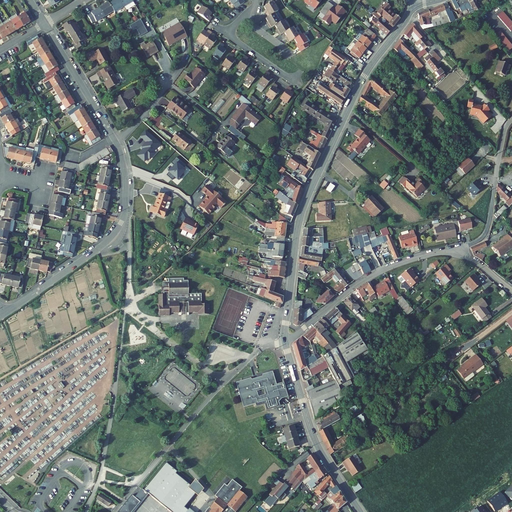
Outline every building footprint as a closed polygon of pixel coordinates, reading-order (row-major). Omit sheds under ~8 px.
[(115,13),(124,7),(119,0),(113,0),(114,1),(109,4),(114,12),(115,13)] [(135,5),(133,2),(131,0),(119,0),(124,7),(126,10),(135,5)] [(310,4),(316,9),(323,1),(322,0),(305,0),(306,1),(306,2),(309,4),(310,4)] [(460,11),(467,7),(468,9),(469,8),(470,9),(464,12),(464,13),(462,14),(463,17),(474,12),(467,0),(452,0),(451,0),(456,10),(457,9),(459,8),(460,11)] [(478,7),(474,0),(467,0),(474,12),(480,10),(478,7)] [(99,9),(104,17),(114,12),(109,4),(108,2),(103,5),(104,6),(99,9)] [(278,11),(272,2),(264,7),(267,12),(265,12),(268,17),(274,13),(278,11)] [(334,7),(328,2),(320,12),(326,17),(323,21),(329,26),(332,22),(336,25),(346,12),(339,6),(335,10),(333,8),(334,7)] [(389,22),(386,26),(391,30),(400,19),(395,15),(388,9),(390,7),(387,3),(377,13),(381,17),(382,16),(388,21),(389,22)] [(428,10),(417,14),(419,22),(420,26),(430,25),(428,16),(430,15),(431,16),(438,13),(440,18),(432,20),(432,24),(433,27),(450,22),(445,10),(443,4),(428,11),(428,10)] [(204,8),(200,15),(209,22),(211,18),(211,17),(209,16),(212,13),(204,8)] [(25,13),(18,18),(23,26),(34,20),(27,9),(24,11),(25,13)] [(92,23),(95,21),(96,22),(104,17),(99,9),(91,13),(91,12),(87,15),(92,23)] [(455,20),(451,11),(450,12),(449,9),(445,10),(450,22),(455,20)] [(511,29),(511,23),(502,11),(497,15),(510,31),(511,29)] [(280,23),(274,13),(268,17),(266,19),(268,23),(267,24),(270,29),(275,26),(280,23)] [(387,23),(382,19),(380,17),(378,20),(379,21),(380,20),(386,26),(389,22),(388,21),(387,23)] [(16,30),(23,26),(18,18),(11,22),(16,30)] [(378,33),(385,38),(389,32),(391,30),(386,26),(380,20),(379,21),(378,20),(376,18),(372,23),(380,31),(378,33)] [(2,23),(9,35),(16,30),(11,22),(9,19),(2,23)] [(71,37),(79,32),(74,23),(73,24),(71,20),(62,26),(65,29),(66,29),(71,37)] [(141,20),(130,26),(133,31),(137,29),(141,36),(148,32),(141,20)] [(275,26),(278,30),(276,31),(279,36),(284,33),(289,30),(284,21),(280,23),(275,26)] [(0,39),(9,35),(2,23),(0,24),(0,39)] [(169,46),(182,39),(187,37),(180,23),(162,33),(169,46)] [(424,36),(412,23),(403,35),(410,41),(413,38),(410,35),(411,34),(418,42),(424,36)] [(284,33),(287,37),(286,38),(289,43),(294,39),(298,37),(293,28),(289,30),(284,33)] [(367,49),(376,36),(374,34),(369,30),(368,29),(358,42),(367,49)] [(205,42),(212,33),(209,30),(208,31),(206,32),(203,30),(198,37),(205,42)] [(511,47),(511,45),(500,31),(495,35),(508,51),(511,47)] [(84,40),(79,32),(71,37),(75,45),(74,46),(77,50),(85,44),(83,41),(84,40)] [(215,35),(212,33),(205,42),(212,47),(217,40),(214,38),(215,36),(215,35)] [(309,47),(307,43),(308,43),(303,34),(298,37),(294,39),(299,47),(298,48),(300,52),(309,47)] [(28,45),(32,43),(36,50),(45,45),(41,38),(39,39),(36,35),(26,41),(28,45)] [(419,54),(420,54),(417,57),(419,59),(426,52),(424,50),(427,47),(428,48),(429,48),(430,47),(430,46),(431,45),(428,41),(426,43),(424,41),(426,39),(424,36),(418,42),(414,44),(421,52),(419,54)] [(404,45),(400,39),(390,52),(396,58),(401,53),(399,51),(401,49),(412,59),(411,60),(416,65),(421,69),(425,65),(424,64),(419,59),(417,57),(404,45)] [(367,49),(358,42),(355,40),(347,49),(355,55),(359,58),(367,49)] [(147,56),(157,50),(153,42),(146,45),(144,42),(140,45),(147,56)] [(224,45),(221,43),(212,55),(220,60),(226,50),(223,48),(224,46),(224,45)] [(49,52),(45,45),(36,50),(41,57),(49,52)] [(328,57),(335,62),(332,66),(329,64),(327,68),(329,70),(335,74),(342,64),(345,66),(346,64),(360,73),(363,66),(357,61),(355,65),(353,64),(346,59),(330,47),(324,54),(325,54),(328,57)] [(109,60),(103,48),(95,52),(94,51),(86,55),(90,61),(96,58),(100,65),(109,60)] [(445,76),(436,65),(431,59),(431,58),(435,54),(436,54),(433,50),(428,55),(429,55),(424,59),(427,62),(434,72),(438,77),(436,79),(439,82),(445,76)] [(45,65),(54,60),(49,52),(41,57),(45,65)] [(233,55),(230,53),(223,63),(230,68),(235,60),(232,58),(233,56),(233,55)] [(441,60),(436,55),(431,59),(436,65),(441,60)] [(248,58),(245,56),(238,65),(245,70),(250,63),(247,61),(248,59),(248,58)] [(58,67),(54,60),(45,65),(41,67),(45,74),(47,78),(55,73),(59,70),(57,67),(58,67)] [(434,72),(427,62),(424,64),(425,65),(432,74),(434,72)] [(505,76),(509,65),(499,62),(495,72),(505,76)] [(345,66),(342,64),(335,74),(338,75),(345,66)] [(194,88),(204,75),(196,68),(190,76),(188,75),(184,80),(194,88)] [(255,70),(252,68),(246,78),(252,83),(257,75),(254,73),(256,71),(255,70)] [(119,83),(111,70),(102,76),(107,84),(105,85),(108,90),(119,83)] [(333,83),(338,75),(335,74),(329,70),(325,77),(333,83)] [(270,73),(266,71),(260,81),(267,86),(272,78),(268,76),(270,74),(270,73)] [(49,90),(53,88),(62,83),(57,76),(55,73),(47,78),(44,79),(46,82),(44,83),(49,90)] [(371,85),(386,98),(380,105),(387,109),(397,96),(389,90),(388,92),(371,76),(362,93),(366,95),(371,85)] [(343,86),(344,87),(350,91),(353,85),(346,81),(343,86)] [(57,95),(66,90),(62,83),(53,88),(57,95)] [(327,88),(345,100),(350,91),(344,87),(341,92),(333,87),(334,86),(330,83),(327,88)] [(277,86),(274,84),(267,93),(274,98),(279,91),(276,89),(277,87),(277,86)] [(341,105),(345,100),(327,88),(321,84),(317,89),(341,105)] [(292,89),(288,87),(282,96),(289,101),(294,94),(290,91),(292,89)] [(132,107),(128,100),(136,95),(132,89),(113,100),(115,104),(117,103),(123,112),(132,107)] [(61,102),(70,97),(66,90),(57,95),(54,97),(58,104),(61,102)] [(379,106),(365,97),(366,95),(362,93),(358,101),(381,117),(387,109),(380,105),(379,106)] [(243,120),(248,119),(256,125),(261,118),(248,108),(251,104),(241,96),(238,100),(243,104),(230,120),(232,125),(228,130),(239,139),(242,134),(236,129),(243,120)] [(251,96),(248,100),(257,106),(260,101),(251,96)] [(61,102),(68,113),(76,108),(74,105),(74,104),(70,97),(61,102)] [(167,107),(182,120),(190,110),(174,98),(167,107)] [(3,99),(0,100),(0,111),(1,114),(8,110),(10,109),(3,99)] [(472,105),(473,101),(468,100),(467,106),(471,107),(470,111),(477,113),(477,116),(483,122),(485,122),(491,117),(486,112),(486,111),(485,109),(487,107),(485,105),(482,107),(472,105)] [(302,109),(323,122),(323,121),(328,124),(324,132),(329,135),(336,121),(306,102),(302,109)] [(324,111),(335,117),(339,110),(329,103),(324,111)] [(80,105),(76,108),(68,113),(69,116),(74,113),(78,120),(87,115),(83,108),(82,108),(80,105)] [(14,121),(8,110),(1,114),(0,114),(0,116),(1,119),(5,126),(14,121)] [(78,120),(74,113),(69,116),(74,123),(78,120)] [(82,127),(91,122),(87,115),(78,120),(82,127)] [(14,121),(5,126),(9,133),(10,133),(12,136),(23,129),(17,119),(14,121)] [(82,127),(78,120),(74,123),(79,130),(82,127)] [(95,129),(91,122),(82,127),(87,135),(95,129)] [(100,137),(95,129),(87,135),(93,145),(101,140),(99,137),(100,137)] [(365,134),(359,129),(355,135),(359,139),(353,145),(352,144),(347,149),(351,153),(353,150),(358,154),(370,140),(364,135),(365,134)] [(145,149),(138,156),(145,161),(148,158),(150,159),(155,154),(153,152),(156,149),(160,144),(146,131),(141,137),(147,142),(143,147),(145,149)] [(172,139),(179,145),(179,146),(184,150),(190,142),(178,132),(172,139)] [(320,155),(327,140),(322,136),(317,134),(316,137),(317,138),(315,142),(311,140),(308,146),(320,155)] [(93,145),(87,135),(84,136),(90,147),(93,145)] [(224,156),(235,143),(226,136),(221,143),(220,142),(215,149),(224,156)] [(26,149),(22,162),(31,164),(31,163),(34,164),(36,158),(39,145),(36,145),(35,147),(34,150),(26,148),(26,149)] [(39,159),(48,161),(50,151),(42,149),(43,146),(39,145),(36,158),(40,158),(39,159)] [(63,168),(76,171),(80,172),(113,152),(110,146),(78,165),(64,162),(63,168)] [(311,156),(306,166),(306,167),(313,171),(320,155),(308,146),(304,152),(311,156)] [(6,158),(14,160),(17,150),(3,147),(5,157),(6,157),(6,158)] [(17,150),(14,160),(22,162),(26,149),(17,147),(17,150)] [(50,151),(48,161),(56,163),(56,162),(60,163),(63,151),(51,148),(50,151)] [(175,166),(167,175),(172,180),(175,177),(179,180),(182,176),(183,176),(184,175),(182,173),(185,170),(183,169),(186,165),(176,157),(171,163),(175,166)] [(306,166),(293,157),(286,164),(294,170),(298,166),(302,170),(299,174),(307,179),(313,171),(306,167),(306,166)] [(467,158),(458,167),(465,174),(474,165),(467,158)] [(113,171),(114,167),(103,164),(100,176),(110,178),(112,170),(113,171)] [(190,167),(185,172),(192,178),(196,173),(190,167)] [(76,171),(63,168),(62,172),(61,172),(60,180),(70,182),(73,183),(76,171)] [(108,187),(110,178),(100,176),(97,176),(96,181),(99,181),(97,188),(101,189),(110,191),(111,187),(108,187)] [(297,206),(303,190),(285,176),(279,184),(288,191),(286,198),(297,206)] [(409,182),(404,178),(399,183),(404,188),(409,182)] [(417,182),(409,190),(417,197),(425,188),(421,185),(423,182),(419,179),(416,181),(417,182)] [(68,192),(70,182),(60,180),(58,188),(58,192),(63,194),(67,194),(68,192)] [(475,180),(467,188),(474,195),(482,188),(479,185),(480,185),(475,180)] [(511,203),(511,198),(498,184),(497,191),(507,202),(494,215),(497,218),(511,203)] [(227,202),(207,185),(202,191),(209,197),(205,201),(204,201),(199,206),(209,214),(217,205),(221,208),(227,202)] [(98,201),(108,203),(110,195),(109,195),(110,191),(101,189),(98,201)] [(53,195),(51,203),(61,205),(64,206),(66,199),(63,198),(63,194),(58,192),(54,192),(53,195)] [(286,205),(284,212),(288,213),(287,215),(286,214),(284,218),(287,221),(291,224),(297,206),(286,198),(279,192),(275,197),(286,205)] [(164,209),(167,201),(170,202),(171,198),(159,193),(157,198),(158,198),(154,207),(151,206),(149,212),(164,217),(167,210),(164,209)] [(361,206),(373,219),(384,209),(372,196),(361,206)] [(7,202),(5,210),(15,212),(18,200),(9,198),(8,202),(7,202)] [(106,211),(108,203),(98,201),(95,213),(101,214),(105,215),(106,211)] [(319,211),(319,214),(318,214),(316,214),(316,221),(331,221),(330,202),(319,203),(319,211)] [(54,219),(54,217),(62,218),(63,215),(59,214),(61,205),(51,203),(49,212),(50,212),(49,215),(50,216),(49,218),(54,219)] [(15,212),(5,210),(4,218),(11,220),(14,220),(15,212)] [(86,223),(89,224),(99,226),(101,218),(100,218),(101,214),(95,213),(92,212),(91,217),(90,216),(87,215),(86,223)] [(35,215),(31,215),(29,224),(28,228),(32,228),(33,225),(41,227),(43,217),(35,215)] [(280,215),(279,223),(273,222),(272,225),(266,224),(258,221),(257,222),(265,229),(285,231),(287,221),(284,218),(280,215)] [(0,221),(0,223),(0,229),(9,232),(13,233),(15,224),(10,223),(11,220),(4,218),(2,218),(1,221),(0,221)] [(191,221),(185,218),(180,229),(194,235),(198,225),(194,223),(193,223),(191,222),(191,221)] [(457,221),(459,232),(465,231),(465,230),(471,229),(470,219),(457,221)] [(434,227),(436,240),(455,237),(454,234),(459,233),(459,232),(457,221),(457,222),(452,222),(452,224),(434,227)] [(284,242),(285,231),(265,229),(257,222),(255,224),(265,232),(275,233),(274,237),(277,237),(277,241),(284,242)] [(85,227),(83,235),(96,238),(97,234),(99,226),(89,224),(88,228),(85,227)] [(420,234),(430,227),(428,225),(419,231),(420,234)] [(354,237),(357,236),(367,234),(371,233),(370,227),(352,230),(354,237)] [(310,234),(311,229),(304,229),(303,237),(314,238),(319,237),(323,237),(323,228),(319,229),(319,234),(310,234)] [(0,229),(0,242),(6,244),(9,232),(0,229)] [(264,235),(253,230),(252,234),(264,239),(266,240),(267,236),(264,235)] [(410,234),(398,237),(402,248),(408,247),(409,248),(418,245),(413,230),(409,232),(410,234)] [(75,246),(77,238),(77,234),(67,232),(65,244),(75,246)] [(370,244),(371,248),(387,241),(394,259),(399,257),(389,234),(376,239),(374,232),(371,233),(367,234),(370,244)] [(363,241),(365,247),(370,244),(367,234),(357,236),(358,241),(361,240),(361,242),(363,241)] [(511,247),(511,240),(507,234),(501,239),(501,240),(501,241),(498,243),(498,242),(492,247),(496,252),(496,251),(500,256),(501,256),(505,253),(505,252),(511,247)] [(302,247),(325,250),(325,249),(326,249),(326,247),(328,247),(328,243),(324,244),(323,237),(319,237),(319,243),(313,243),(314,238),(303,237),(302,247)] [(259,249),(283,252),(284,242),(277,241),(276,244),(268,243),(267,245),(260,244),(259,249)] [(0,254),(6,256),(8,244),(6,244),(0,242),(0,254)] [(472,253),(486,247),(484,242),(470,248),(472,253)] [(58,253),(58,255),(68,257),(72,258),(73,254),(75,246),(65,244),(62,243),(60,253),(58,253)] [(302,247),(301,257),(321,261),(322,256),(324,256),(325,250),(302,247)] [(274,261),(282,262),(283,252),(259,249),(258,252),(267,253),(272,254),(272,259),(275,259),(274,261)] [(30,269),(39,271),(41,261),(42,256),(30,253),(27,267),(30,268),(30,269)] [(484,256),(478,253),(473,256),(482,261),(484,258),(484,256)] [(321,261),(301,257),(300,257),(298,263),(312,266),(311,270),(319,272),(324,270),(320,267),(321,261)] [(380,265),(376,259),(372,261),(376,268),(380,265)] [(53,263),(41,261),(39,271),(47,272),(51,273),(53,263)] [(370,271),(365,261),(358,264),(363,275),(370,271)] [(445,285),(453,279),(448,272),(450,270),(446,265),(435,274),(445,285)] [(338,280),(341,283),(333,289),(339,293),(349,284),(336,268),(329,273),(331,275),(332,277),(333,277),(334,275),(338,280)] [(411,288),(420,281),(415,275),(413,273),(414,272),(411,268),(406,272),(405,272),(401,275),(406,281),(405,281),(411,288)] [(322,281),(331,275),(329,273),(321,279),(322,281)] [(2,284),(10,286),(12,276),(0,274),(0,283),(2,284)] [(474,274),(465,281),(473,291),(481,284),(476,278),(477,277),(474,274)] [(24,279),(12,276),(10,286),(18,288),(19,288),(22,288),(24,279)] [(273,293),(276,282),(265,279),(258,278),(253,277),(252,280),(252,281),(266,284),(264,290),(273,293)] [(384,280),(384,281),(373,287),(378,297),(390,290),(393,288),(388,278),(384,280)] [(179,302),(188,302),(188,312),(198,312),(198,315),(209,314),(209,304),(201,304),(201,294),(189,294),(188,284),(188,281),(183,281),(183,279),(166,279),(166,281),(163,281),(163,287),(161,287),(161,294),(158,295),(159,316),(169,316),(169,313),(179,313),(179,302)] [(376,297),(367,283),(356,290),(359,294),(363,292),(368,298),(370,297),(372,300),(376,297)] [(390,290),(396,300),(396,299),(398,298),(393,288),(390,290)] [(273,293),(264,290),(261,289),(259,296),(270,300),(277,302),(282,304),(283,297),(273,293)] [(315,303),(325,304),(338,293),(331,290),(329,291),(315,303)] [(410,308),(401,296),(398,298),(396,299),(408,314),(411,312),(408,309),(410,308)] [(360,308),(350,297),(347,300),(348,302),(346,304),(355,315),(359,312),(357,310),(360,308)] [(492,317),(485,308),(488,306),(482,298),(472,306),(485,323),(492,317)] [(188,302),(179,302),(179,313),(181,313),(181,316),(186,316),(186,312),(188,312),(188,302)] [(332,324),(337,319),(342,325),(336,332),(342,338),(346,333),(344,332),(351,324),(335,307),(324,317),(332,324)] [(373,317),(378,313),(374,308),(369,311),(373,317)] [(302,310),(295,309),(294,324),(297,326),(313,314),(309,309),(303,315),(301,314),(302,310)] [(322,319),(312,327),(328,344),(330,342),(325,336),(328,334),(325,330),(326,329),(329,326),(322,319)] [(312,327),(302,336),(310,342),(314,338),(316,336),(320,341),(318,343),(322,348),(328,344),(312,327)] [(424,333),(419,328),(416,330),(422,338),(429,332),(428,330),(424,333)] [(330,342),(328,344),(333,350),(337,347),(332,341),(328,336),(330,334),(329,333),(326,329),(325,330),(328,334),(325,336),(330,342)] [(337,347),(353,376),(358,374),(351,361),(367,351),(355,333),(337,347)] [(304,362),(300,348),(304,347),(304,346),(307,345),(306,340),(303,341),(302,337),(293,343),(292,345),(300,372),(305,368),(304,362)] [(338,386),(349,380),(354,378),(353,376),(337,347),(333,350),(320,359),(317,360),(305,368),(300,372),(303,380),(304,381),(305,381),(308,388),(307,388),(306,389),(306,391),(306,392),(335,381),(338,386)] [(305,368),(317,360),(314,355),(304,362),(305,368)] [(457,370),(463,379),(471,373),(483,364),(476,355),(463,364),(464,365),(457,370)] [(263,377),(251,381),(250,379),(236,383),(242,402),(244,408),(255,404),(256,407),(264,405),(266,410),(279,406),(277,400),(275,401),(274,398),(279,396),(280,397),(287,395),(284,383),(276,385),(272,372),(263,375),(263,377)] [(471,373),(463,379),(465,382),(473,376),(471,373)] [(351,384),(349,380),(338,386),(335,381),(306,392),(314,420),(343,398),(339,390),(351,384)] [(381,385),(364,395),(374,412),(391,402),(381,385)] [(347,408),(358,427),(365,423),(354,404),(347,408)] [(359,428),(333,445),(325,428),(340,420),(334,412),(322,420),(323,421),(316,425),(322,440),(330,455),(335,452),(362,433),(359,428)] [(283,429),(284,435),(295,431),(293,426),(283,429)] [(284,435),(286,442),(297,439),(295,431),(284,435)] [(297,439),(286,442),(289,450),(299,446),(297,439)] [(337,466),(342,463),(335,452),(330,455),(337,466)] [(307,459),(313,470),(307,474),(309,477),(322,467),(313,453),(307,459)] [(353,456),(342,463),(345,466),(346,465),(349,470),(353,476),(362,470),(353,456)] [(154,492),(151,495),(170,511),(186,511),(188,510),(184,507),(196,493),(189,487),(190,486),(176,473),(174,475),(171,473),(173,471),(174,469),(166,462),(146,486),(150,489),(152,488),(155,491),(154,492)] [(303,481),(305,480),(309,477),(307,474),(301,463),(296,466),(297,469),(285,482),(282,485),(276,479),(273,482),(277,486),(272,491),(274,492),(266,501),(266,502),(266,501),(268,502),(267,503),(269,505),(270,504),(271,506),(280,496),(281,498),(285,494),(283,493),(290,486),(296,491),(303,481)] [(323,467),(322,467),(309,477),(305,480),(311,489),(319,483),(318,481),(328,474),(323,467)] [(323,491),(328,485),(329,486),(330,485),(331,486),(334,484),(328,475),(317,487),(318,488),(315,491),(321,497),(311,508),(313,510),(324,499),(326,496),(327,495),(323,491)] [(235,511),(248,498),(239,491),(242,488),(233,480),(227,486),(225,484),(215,496),(217,498),(205,511),(235,511)] [(29,487),(22,481),(12,492),(19,498),(29,487)] [(355,481),(350,485),(355,493),(361,489),(355,481)] [(327,495),(326,496),(334,504),(343,497),(336,486),(333,489),(330,491),(327,495)] [(131,511),(140,502),(147,493),(142,489),(135,497),(132,495),(118,511),(131,511)] [(501,506),(502,507),(508,503),(500,492),(487,501),(495,511),(501,506)] [(116,505),(99,494),(96,499),(113,510),(116,505)] [(337,511),(339,511),(338,510),(347,503),(343,497),(334,504),(327,509),(329,511),(337,511)] [(315,511),(316,511),(326,501),(324,499),(313,510),(315,511)]
